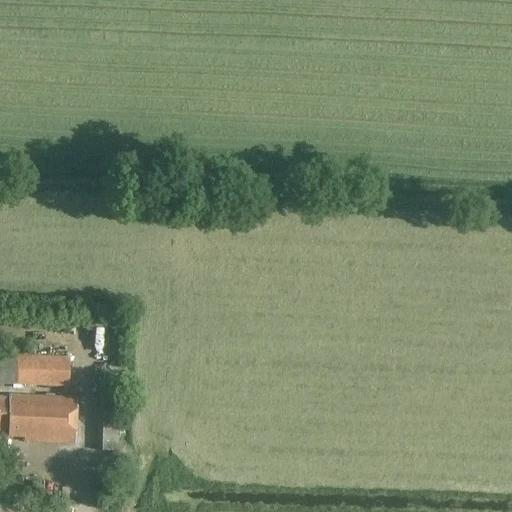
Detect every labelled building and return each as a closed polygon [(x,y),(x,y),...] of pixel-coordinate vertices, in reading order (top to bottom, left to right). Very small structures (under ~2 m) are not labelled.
[(104,325),(95,325),(95,352),(104,352),(104,325)] [(69,359),(18,357),(18,351),(0,350),(0,388),(7,388),(7,386),(25,387),(69,389),(69,359)] [(105,387),(123,388),(124,377),(106,376),(105,387)] [(98,389),(97,452),(118,453),(119,438),(117,438),(118,389),(98,389)] [(10,400),(0,399),(0,432),(8,433),(8,437),(24,437),(24,442),(76,444),(77,400),(10,397),(10,400)]
